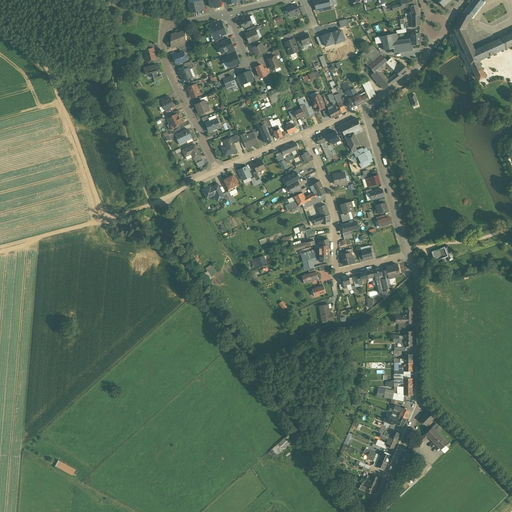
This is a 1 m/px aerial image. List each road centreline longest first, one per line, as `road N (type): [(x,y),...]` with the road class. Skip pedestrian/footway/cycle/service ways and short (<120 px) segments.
road 1 (residential): [(216,170),(167,70),(163,30),(284,0)]
road 2 (residential): [(408,255),(419,299),(418,412),(370,511)]
road 3 (track): [(106,219),(46,68),(0,27)]
road 4 (residential): [(408,255),(336,272),(334,214),(305,134)]
road 5 (track): [(151,203),(0,248)]
road 6 (residential): [(366,107),(408,255)]
road 7 (track): [(134,511),(25,452)]
